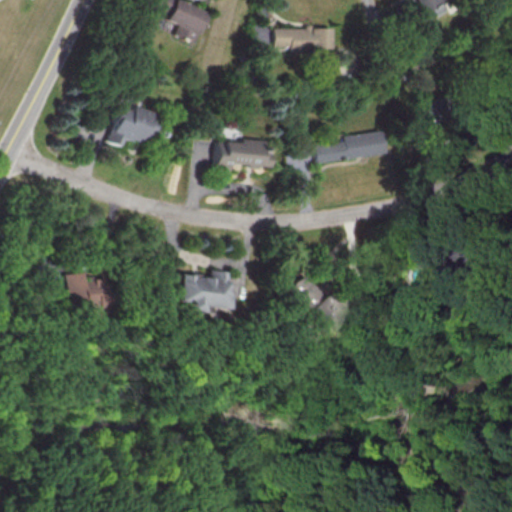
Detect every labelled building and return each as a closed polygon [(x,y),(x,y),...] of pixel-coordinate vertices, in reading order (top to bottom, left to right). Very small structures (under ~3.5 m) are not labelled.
[(153,0),(150,8),(163,13),(161,19),(174,24),(170,34),(190,42),(203,9),(180,0),(153,0)] [(414,0),(424,20),(448,9),(443,0),(414,0)] [(329,51),(329,27),(270,27),(270,46),(287,46),(287,51),(329,51)] [(339,135),(340,140),(310,145),(312,162),(382,152),(379,129),(339,135)] [(212,140),(210,170),(225,171),(226,163),(240,163),(240,168),(264,169),(265,152),(257,152),(258,139),(236,138),(236,141),(212,140)] [(222,308),(224,293),(220,293),(223,271),(205,269),(204,276),(172,273),(169,299),(178,300),(177,310),(193,312),(194,305),(222,308)] [(57,275),(60,304),(70,303),(71,315),(98,312),(94,271),(57,275)] [(317,332),(337,315),(299,271),(280,288),(317,332)]
